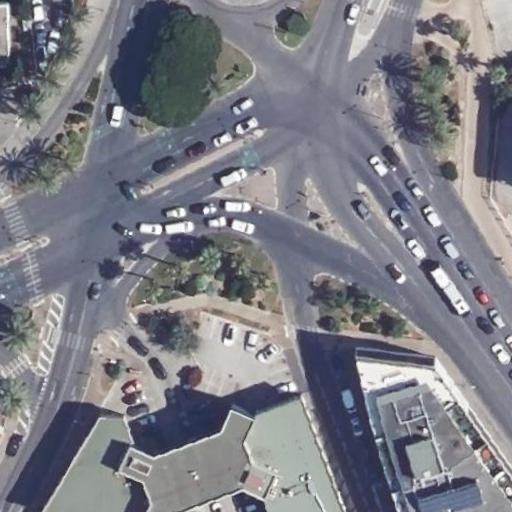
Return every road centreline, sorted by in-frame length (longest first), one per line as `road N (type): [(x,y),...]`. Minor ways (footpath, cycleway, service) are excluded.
road 1 (secondary): [(505,365),(421,164),(392,36)]
road 2 (secondary): [(505,365),(337,109)]
road 3 (residential): [(293,231),(397,511)]
road 4 (residential): [(227,511),(133,346),(91,304)]
road 5 (primary): [(303,78),(111,185)]
road 6 (tertiary): [(137,22),(0,191)]
road 7 (secondary): [(296,133),(398,269)]
road 8 (tertiary): [(137,22),(111,185)]
road 9 (primary): [(153,212),(296,133)]
road 10 (secondary): [(398,269),(505,365)]
road 11 (residential): [(91,304),(200,214)]
road 12 (residential): [(50,420),(91,304)]
